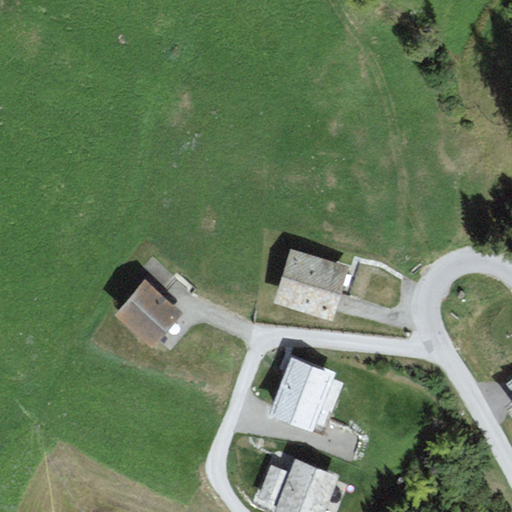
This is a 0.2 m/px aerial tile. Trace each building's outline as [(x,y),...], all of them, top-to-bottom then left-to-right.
[(341,266),(293,253),(279,302),(327,316),(341,266)] [(145,284),(119,313),(153,342),(178,313),(160,297),(145,284)] [(331,375),(295,360),(273,413),(309,427),(331,375)] [(288,468),(294,453),(276,446),(270,461),(288,468)] [(319,511),(333,477),(297,462),(277,511),(319,511)]
